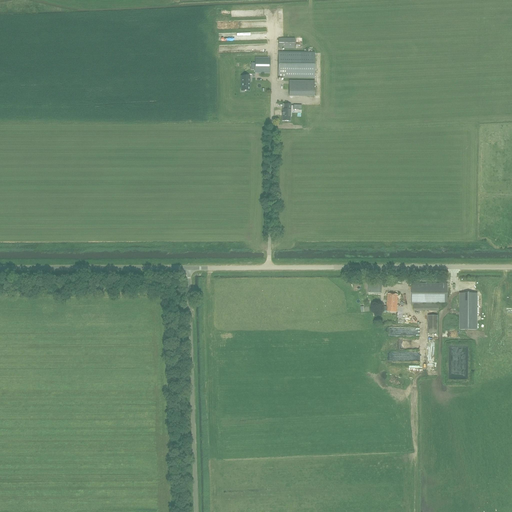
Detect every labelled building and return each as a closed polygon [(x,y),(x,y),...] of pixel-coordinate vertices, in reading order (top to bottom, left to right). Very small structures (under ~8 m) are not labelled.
[(267,19),(218,21),(219,29),(267,27),(267,19)] [(238,32),(238,40),(263,39),(263,33),(268,33),(268,30),(256,30),(256,33),(252,33),(252,32),(238,32)] [(295,39),(279,39),(279,49),(295,49),(295,39)] [(314,53),(310,53),(278,53),(278,78),(310,78),(315,78),(314,53)] [(255,58),(255,63),(255,70),(255,74),(270,74),(270,58),(255,58)] [(241,76),(241,88),(245,88),(245,91),(250,91),(250,77),(241,76)] [(289,96),(314,97),(314,82),(289,81),(289,96)] [(282,121),(290,122),(290,105),(284,105),(284,110),(282,110),(282,121)] [(381,294),(382,282),(368,281),(368,293),(381,294)] [(447,284),(412,284),(412,304),(447,304),(447,284)] [(387,294),(387,303),(391,303),(391,304),(392,304),(392,305),(397,305),(397,295),(387,294)] [(477,294),(460,294),(460,329),(477,329),(477,294)] [(391,303),(387,303),(387,307),(384,307),(383,311),(386,311),(386,312),(396,313),(397,305),(392,305),(392,304),(391,304),(391,303)] [(428,334),(438,334),(438,316),(428,316),(428,334)]
